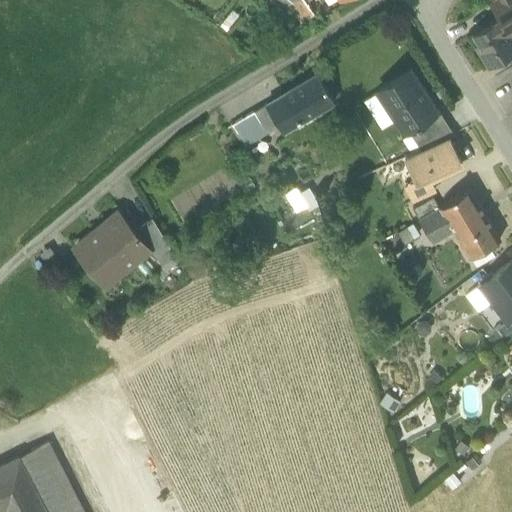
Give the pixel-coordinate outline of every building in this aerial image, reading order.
[(304,0),(294,0),(292,1),(289,4),(302,22),(314,13),(304,0)] [(500,15),(511,33),(511,31),(511,0),(501,0),(494,5),(500,15)] [(511,52),(511,34),(511,33),(500,15),(473,32),(479,42),(475,44),(489,66),(511,52)] [(379,91),(405,131),(408,129),(435,112),(435,110),(409,71),(379,91)] [(279,125),(283,132),(334,101),(317,73),(284,93),(286,96),(269,107),(267,103),(266,104),(279,125)] [(284,93),(267,103),(269,107),(286,96),(284,93)] [(254,111),(267,132),(279,125),(266,104),(254,111)] [(408,129),(422,150),(454,135),(438,108),(435,110),(435,112),(408,129)] [(235,122),(247,144),(267,132),(254,111),(235,122)] [(419,186),(430,181),(462,166),(449,137),(405,158),(419,186)] [(408,191),(413,202),(435,192),(430,181),(419,186),(408,191)] [(287,194),(296,212),(317,202),(308,184),(287,194)] [(454,231),(470,258),(500,239),(470,189),(440,207),(440,208),(436,210),(419,220),(433,244),(454,231)] [(413,210),(419,220),(440,208),(434,198),(413,210)] [(75,249),(105,286),(106,284),(102,279),(121,263),(126,269),(148,250),(149,249),(135,232),(119,213),(75,249)] [(148,250),(156,260),(170,249),(152,218),(135,232),(149,249),(148,250)] [(395,256),(416,236),(404,223),(383,242),(395,256)] [(511,261),(480,285),(507,321),(511,316),(511,261)] [(84,511),(48,440),(19,456),(47,511),(84,511)] [(0,511),(47,511),(19,456),(0,465),(0,511)]
